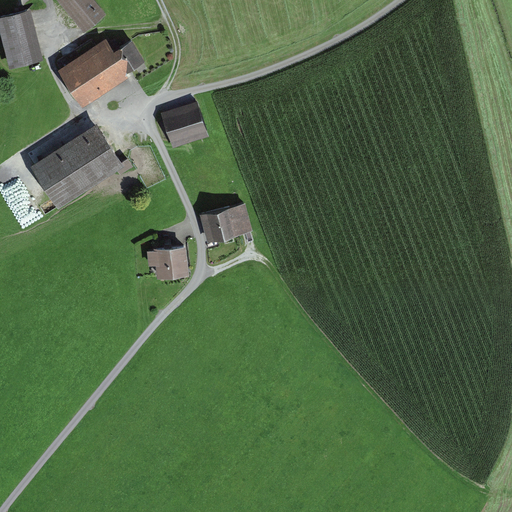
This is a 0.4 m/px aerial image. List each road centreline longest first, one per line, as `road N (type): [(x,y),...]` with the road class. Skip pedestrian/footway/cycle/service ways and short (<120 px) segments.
road 1 (track): [(405,0),(304,59),(162,103),(142,125),(173,168),(209,275),(147,330),(5,511)]
road 2 (track): [(209,275),(255,258),(276,270),(444,474),(473,495),(511,497)]
road 3 (track): [(0,173),(114,102),(142,125)]
road 4 (track): [(50,0),(58,84),(82,122)]
road 5 (track): [(52,43),(176,31)]
